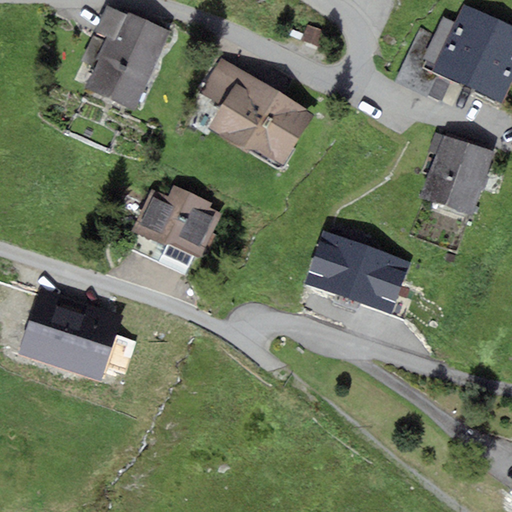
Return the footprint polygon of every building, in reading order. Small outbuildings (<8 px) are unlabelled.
[(511,27),(454,1),(446,19),(443,17),(434,35),(423,58),(427,60),(423,68),(437,75),(501,104),(511,80),(511,27)] [(96,59),(100,61),(88,89),(134,110),(170,31),(128,13),(127,15),(107,6),(95,32),(106,37),(96,59)] [(423,58),(434,35),(420,29),(394,82),(427,97),(437,75),(423,68),(427,60),(423,58)] [(222,107),(243,72),(221,58),(200,93),(222,107)] [(280,171),(314,115),(243,72),(222,107),(209,128),(280,171)] [(473,215),(493,151),(442,135),(435,133),(429,152),(436,154),(422,199),(473,215)] [(200,258),(221,215),(209,209),(212,203),(174,186),(168,197),(152,189),(132,231),(165,247),(167,242),(200,258)] [(410,263),(323,230),(303,282),(390,315),(410,263)] [(40,290),(19,355),(100,382),(122,317),(40,290)]
